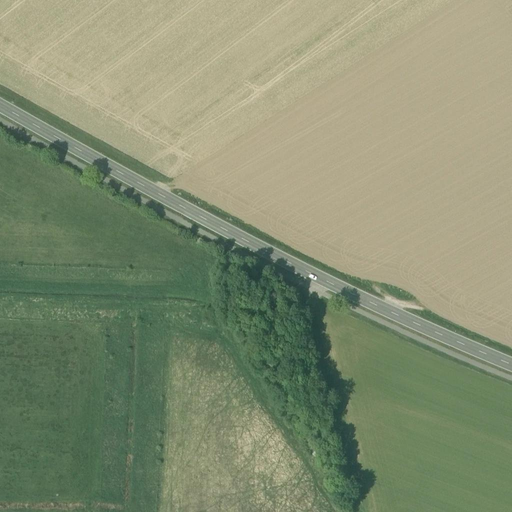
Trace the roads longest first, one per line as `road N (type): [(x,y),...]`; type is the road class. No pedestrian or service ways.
road 1 (secondary): [(511,365),(314,276),(0,104)]
road 2 (track): [(314,276),(310,289),(362,511)]
